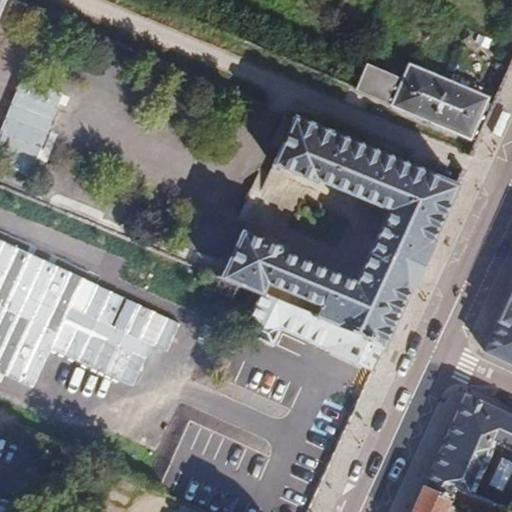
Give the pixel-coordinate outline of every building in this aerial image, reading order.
[(254,101),(9,0),(1,0),(0,4),(0,9),(10,14),(249,114),(254,101)] [(354,93),(477,144),(492,110),(484,107),(485,101),(408,70),(403,82),(366,67),(354,93)] [(0,124),(0,151),(27,164),(59,96),(22,78),(0,124)] [(270,145),(280,149),(293,118),(283,113),(270,145)] [(237,247),(223,280),(245,289),(261,295),(313,317),(384,346),(419,270),(456,188),(293,118),(280,149),(273,164),(316,184),(318,180),(388,210),(355,284),(285,254),(286,251),(244,232),(237,247)] [(218,265),(0,175),(0,188),(213,276),(218,265)] [(223,280),(237,247),(227,243),(218,265),(213,276),(223,280)] [(279,332),(372,371),(384,346),(313,317),(261,295),(245,289),(241,297),(256,304),(242,337),(271,350),(279,332)] [(511,292),(486,349),(511,361),(511,292)] [(511,448),(511,414),(466,393),(424,486),(451,498),(480,511),(501,511),(504,507),(472,492),(495,440),(511,448)] [(500,496),(511,467),(497,462),(485,491),(500,496)] [(444,511),(451,498),(424,486),(415,506),(412,511),(444,511)]
